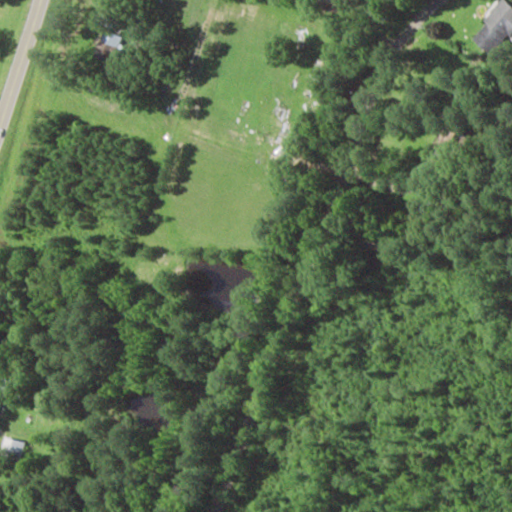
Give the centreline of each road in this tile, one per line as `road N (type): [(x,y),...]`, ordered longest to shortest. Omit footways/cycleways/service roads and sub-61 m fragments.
road 1 (residential): [(221,511),(365,143),(382,52),(351,0)]
road 2 (primary): [(0,129),(41,0)]
